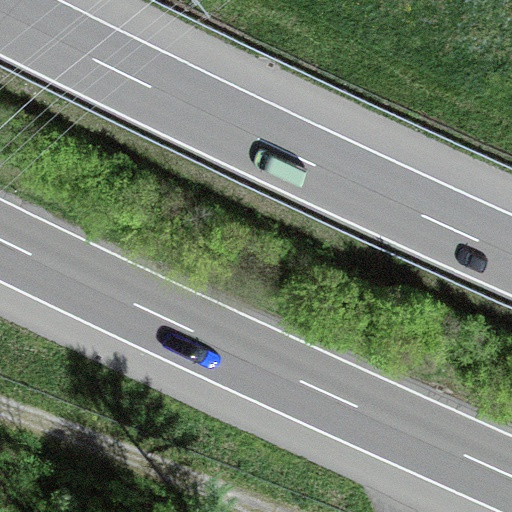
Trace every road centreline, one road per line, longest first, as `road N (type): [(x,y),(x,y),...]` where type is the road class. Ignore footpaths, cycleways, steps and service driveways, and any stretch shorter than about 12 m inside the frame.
road 1 (motorway): [(511,255),(0,12)]
road 2 (motorway): [(0,239),(511,476)]
road 3 (track): [(271,511),(0,406)]
